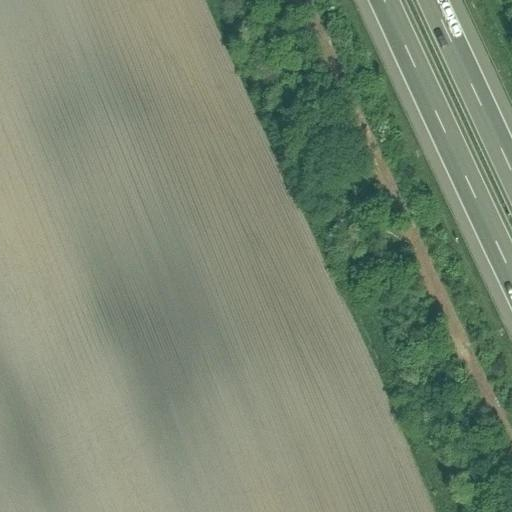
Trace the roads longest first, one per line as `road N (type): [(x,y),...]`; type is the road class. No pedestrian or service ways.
road 1 (motorway): [(379,0),(511,290)]
road 2 (motorway): [(511,176),(432,0)]
